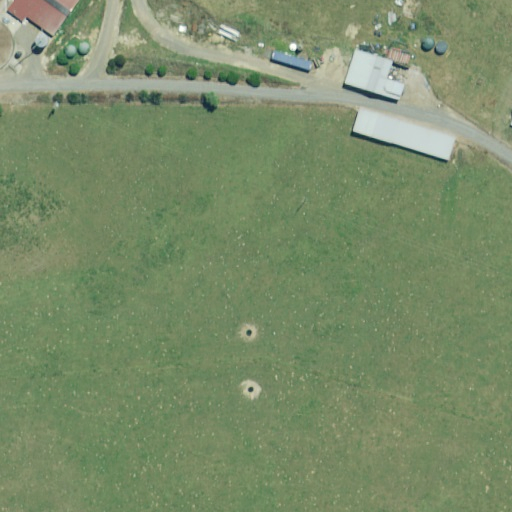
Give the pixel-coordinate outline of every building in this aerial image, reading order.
[(76,0),(14,0),(8,10),(23,20),(26,16),(53,34),(76,0)] [(50,39),(40,31),(32,41),(43,49),(50,39)] [(434,50),(437,39),(425,36),(422,46),(434,50)] [(437,39),(434,50),(445,54),(448,43),(437,39)] [(78,43),(79,54),(91,52),(90,41),(78,43)] [(79,54),(78,43),(66,45),(68,55),(79,54)] [(310,60),(275,49),(272,58),(307,69),(310,60)] [(410,67),(355,50),(345,83),(399,99),(410,67)] [(455,137),(360,109),(353,131),(448,159),(455,137)] [(327,150),(328,123),(310,122),(310,149),(327,150)]
